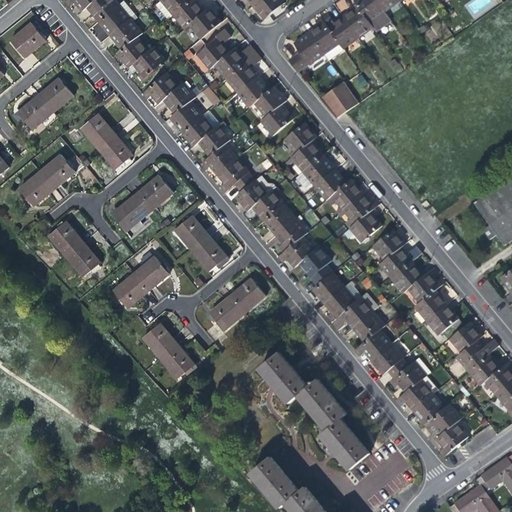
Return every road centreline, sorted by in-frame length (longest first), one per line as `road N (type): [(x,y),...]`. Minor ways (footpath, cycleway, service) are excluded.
road 1 (residential): [(442,483),(49,0)]
road 2 (residential): [(511,343),(260,40)]
